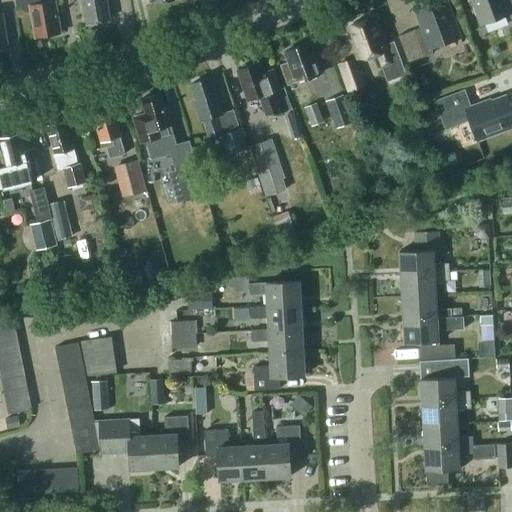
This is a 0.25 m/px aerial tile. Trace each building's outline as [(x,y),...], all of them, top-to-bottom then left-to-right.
[(61,33),(55,0),(42,2),(42,0),(15,0),(17,9),(30,6),(35,37),(61,33)] [(110,18),(106,0),(82,0),(86,22),(110,18)] [(459,37),(445,0),(421,0),(413,3),(421,27),(398,35),(408,62),(432,53),(431,48),(459,37)] [(511,0),(471,0),(481,24),(509,14),(511,18),(511,17),(511,0)] [(405,73),(394,42),(383,47),(372,18),(349,27),(355,42),(354,43),(359,56),(372,51),(378,65),(382,64),(387,79),(405,73)] [(321,72),(309,42),(285,51),(288,60),(281,63),(289,84),(321,72)] [(353,58),(340,62),(349,88),(362,83),(353,58)] [(263,73),(259,62),(237,70),(247,100),(259,96),(266,115),(276,112),(277,116),(282,115),(274,91),(280,89),(273,69),(263,73)] [(204,119),(209,136),(222,132),(229,153),(246,147),(234,109),(221,113),(210,77),(192,83),(197,98),(193,100),(200,120),(204,119)] [(469,120),(477,140),(511,127),(511,109),(506,94),(478,105),(477,103),(471,106),(465,89),(435,100),(446,129),(469,120)] [(133,117),(137,129),(141,142),(147,140),(152,157),(178,149),(170,125),(172,124),(167,108),(164,108),(160,93),(142,98),(146,113),(133,117)] [(345,96),(328,102),(336,125),(353,119),(345,96)] [(308,108),(314,125),(324,121),(318,105),(308,108)] [(94,112),(99,131),(97,132),(102,147),(107,146),(110,158),(125,153),(120,136),(121,136),(112,106),(94,112)] [(74,147),(68,129),(66,120),(48,125),(49,129),(53,145),(52,145),(54,153),(58,170),(63,168),(68,186),(86,181),(80,161),(77,162),(73,147),(74,147)] [(288,128),(292,138),(301,135),(298,125),(288,128)] [(32,182),(20,132),(0,137),(4,152),(1,152),(5,165),(0,165),(0,172),(4,189),(32,182)] [(285,176),(272,138),(251,146),(265,184),(285,176)] [(439,175),(456,168),(450,152),(432,159),(439,175)] [(118,164),(127,195),(146,189),(137,158),(118,164)] [(168,202),(187,197),(209,190),(200,160),(178,167),(179,171),(169,174),(171,182),(163,185),(168,202)] [(43,187),(30,190),(37,222),(51,218),(43,187)] [(511,209),(511,197),(501,199),(502,211),(511,209)] [(49,204),(57,240),(71,237),(63,200),(49,204)] [(289,215),(274,221),(282,243),(297,237),(289,215)] [(51,218),(37,222),(30,224),(36,250),(58,245),(51,218)] [(440,250),(438,230),(414,232),(415,249),(399,250),(400,273),(449,271),(448,262),(433,263),(432,250),(440,250)] [(157,278),(153,264),(141,268),(145,281),(157,278)] [(144,284),(139,268),(122,273),(127,289),(144,284)] [(490,268),(479,269),(480,285),(491,284),(490,268)] [(95,269),(84,273),(90,298),(101,295),(95,269)] [(400,273),(402,296),(435,294),(434,280),(449,279),(449,271),(400,273)] [(82,272),(68,276),(74,299),(88,295),(82,272)] [(113,276),(98,280),(102,295),(117,291),(113,276)] [(266,294),(267,306),(301,304),(299,280),(249,284),(250,295),(266,294)] [(70,303),(68,285),(47,288),(49,305),(70,303)] [(213,308),(212,291),(187,293),(188,309),(213,308)] [(402,296),(403,319),(452,316),(452,307),(436,308),(435,294),(402,296)] [(267,318),(267,329),(302,327),(301,304),(267,306),(250,307),(251,319),(267,318)] [(462,306),(452,307),(452,316),(463,316),(462,306)] [(493,315),(480,315),(480,325),(493,324),(493,315)] [(404,343),(418,342),(419,358),(455,357),(454,343),(439,344),(438,340),(438,329),(463,328),(463,316),(452,316),(403,319),(404,343)] [(0,331),(16,328),(14,318),(0,320),(0,331)] [(170,323),(171,335),(196,334),(196,322),(170,323)] [(268,342),(269,353),(303,350),(302,327),(267,329),(251,330),(251,343),(268,342)] [(0,331),(0,343),(18,339),(16,328),(0,331)] [(197,346),(196,334),(171,335),(171,347),(197,346)] [(83,374),(114,369),(109,335),(78,340),(83,374)] [(0,355),(21,351),(18,339),(0,343),(0,355)] [(54,345),(57,356),(78,352),(76,341),(54,345)] [(304,375),(303,350),(269,353),(270,366),(253,367),(254,389),(280,388),(279,376),(304,375)] [(0,355),(0,366),(0,367),(23,362),(21,351),(0,355)] [(80,362),(78,352),(57,356),(59,367),(80,362)] [(192,371),(191,357),(169,359),(170,372),(192,371)] [(420,360),(422,401),(471,398),(470,390),(456,391),(455,376),(469,375),(468,357),(420,360)] [(26,373),(23,362),(0,367),(3,378),(26,373)] [(83,373),(80,362),(59,367),(61,377),(83,373)] [(3,378),(5,389),(28,384),(26,373),(3,378)] [(61,377),(63,388),(85,383),(83,373),(61,377)] [(151,379),(152,403),(164,403),(162,379),(151,379)] [(109,408),(107,380),(92,381),(93,409),(109,408)] [(63,388),(65,398),(87,394),(85,383),(63,388)] [(5,389),(7,401),(30,396),(28,384),(5,389)] [(207,413),(206,400),(205,387),(195,388),(196,401),(196,414),(207,413)] [(65,398),(68,409),(89,404),(87,394),(65,398)] [(313,406),(298,394),(290,405),(305,416),(313,406)] [(33,408),(30,396),(7,401),(10,413),(33,408)] [(511,397),(498,397),(498,420),(511,420),(511,397)] [(422,401),(423,424),(458,421),(457,407),(471,406),(471,398),(422,401)] [(68,409),(70,419),(92,415),(89,404),(68,409)] [(18,415),(6,418),(8,428),(20,426),(18,415)] [(94,425),(92,415),(70,419),(72,430),(94,425)] [(165,434),(151,435),(153,468),(178,466),(177,442),(188,441),(186,416),(164,417),(165,434)] [(153,468),(151,435),(140,436),(139,418),(95,421),(101,453),(116,452),(119,456),(123,456),(125,452),(129,451),(131,469),(153,468)] [(423,424),(424,446),(473,444),(472,435),(459,435),(458,421),(423,424)] [(511,421),(498,422),(498,431),(511,430),(511,421)] [(72,430),(74,440),(96,436),(94,425),(72,430)] [(264,444),(263,444),(265,477),(290,476),(289,452),(301,451),(299,426),(275,427),(276,444),(264,444)] [(239,446),(239,447),(242,479),(265,477),(263,444),(264,444),(263,427),(252,428),(253,445),(239,446)] [(242,479),(239,447),(239,446),(228,447),(227,430),(204,431),(206,456),(217,455),(219,480),(242,479)] [(98,447),(96,436),(74,440),(77,452),(98,447)] [(511,466),(511,441),(496,443),(497,458),(497,467),(511,466)] [(446,482),(446,469),(461,468),(460,452),(473,451),(474,459),(497,458),(496,442),(473,444),(424,446),(426,470),(429,470),(430,483),(446,482)] [(65,468),(67,491),(79,490),(78,467),(65,468)] [(55,492),(54,468),(42,469),(43,493),(55,492)] [(54,468),(55,492),(67,491),(65,468),(54,468)] [(43,493),(42,469),(30,470),(31,493),(43,493)] [(19,494),(31,493),(30,470),(17,470),(19,494)]
